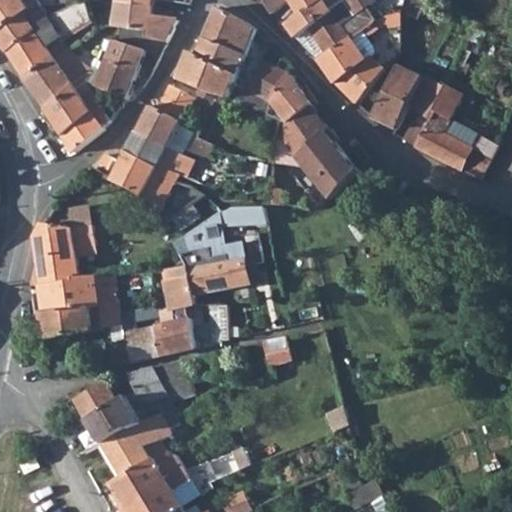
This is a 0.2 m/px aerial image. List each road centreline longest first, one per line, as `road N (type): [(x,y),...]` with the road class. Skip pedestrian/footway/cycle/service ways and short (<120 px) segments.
road 1 (residential): [(243,0),(361,133),(488,200),(511,191)]
road 2 (residential): [(23,191),(84,161),(128,119),(210,0)]
road 3 (residential): [(0,390),(57,444),(94,511)]
road 4 (tertiary): [(0,314),(23,191)]
